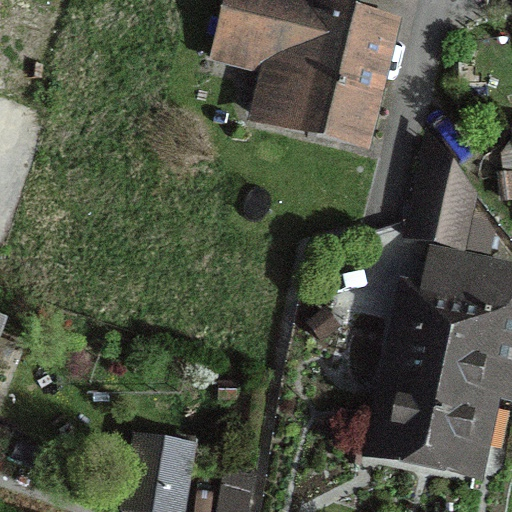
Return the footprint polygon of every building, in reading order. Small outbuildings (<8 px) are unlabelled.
[(59,0),(0,0),(0,69),(30,80),(59,0)] [(388,37),(246,7),(234,63),(281,73),(271,124),(365,144),(388,37)] [(437,146),(418,241),(473,253),(485,204),(437,146)] [(511,262),(473,253),(418,241),(367,460),(486,487),(511,374),(511,262)] [(168,511),(179,441),(133,435),(123,506),(163,511),(168,511)] [(237,511),(243,475),(219,471),(212,511),(237,511)]
